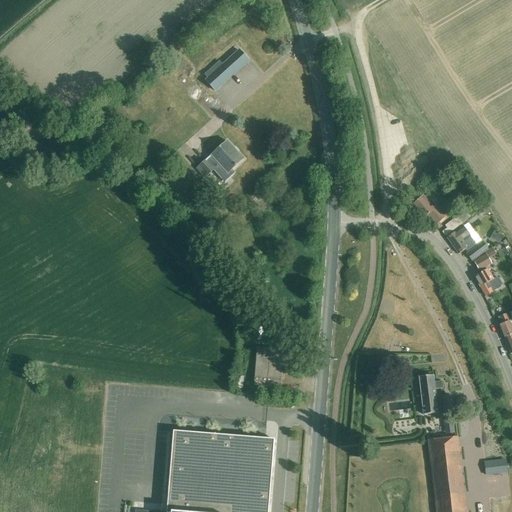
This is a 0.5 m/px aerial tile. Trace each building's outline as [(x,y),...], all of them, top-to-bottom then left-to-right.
[(215,93),(250,61),(239,50),(222,65),(220,61),(204,75),(207,78),(205,81),(215,93)] [(243,160),(227,142),(211,156),(206,161),(199,167),(207,176),(214,170),(215,171),(221,167),(227,174),(243,160)] [(425,193),(413,204),(425,217),(427,216),(436,226),(446,217),(440,209),(439,210),(434,205),(435,204),(430,199),(437,193),(432,187),(425,193)] [(443,232),(446,236),(475,216),(471,211),(459,221),(456,218),(446,226),(448,228),(443,232)] [(460,229),(447,239),(458,254),(466,249),(468,251),(476,245),(481,241),(469,224),(464,227),(463,226),(460,229)] [(483,242),(468,253),(473,261),(488,249),(483,242)] [(489,259),(496,254),(493,248),(485,253),(489,259)] [(476,261),(482,271),(490,265),(487,259),(488,258),(486,255),(476,261)] [(497,278),(494,280),(488,270),(475,278),(486,296),(501,287),(500,286),(501,285),(497,278)] [(500,318),(499,319),(500,323),(502,323),(503,325),(500,326),(505,338),(511,335),(511,312),(499,317),(500,318)] [(254,386),(281,388),(284,350),(256,348),(254,386)] [(435,390),(444,389),(443,382),(434,383),(433,376),(419,378),(424,415),(438,414),(435,390)] [(442,398),(443,413),(453,412),(451,397),(442,398)] [(268,511),(274,440),(173,432),(166,511),(159,511),(160,511),(159,511),(158,511),(136,511),(135,511),(268,511)] [(429,441),(437,511),(465,511),(457,438),(429,441)] [(485,463),(487,476),(507,474),(506,461),(485,463)]
